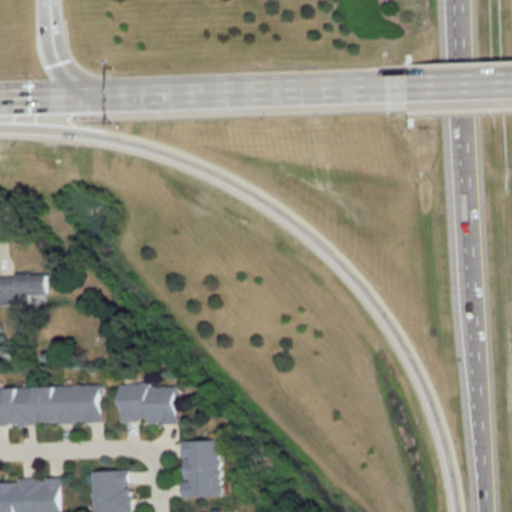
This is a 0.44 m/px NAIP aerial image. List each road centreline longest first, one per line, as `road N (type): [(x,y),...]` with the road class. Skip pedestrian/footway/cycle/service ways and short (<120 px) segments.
road 1 (motorway): [(0,119),(178,155),(302,225),(360,282),(408,354),(439,431),(455,511)]
road 2 (motorway): [(456,0),(483,511)]
road 3 (trunk): [(0,96),(412,83)]
road 4 (residential): [(0,452),(134,448),(155,459)]
